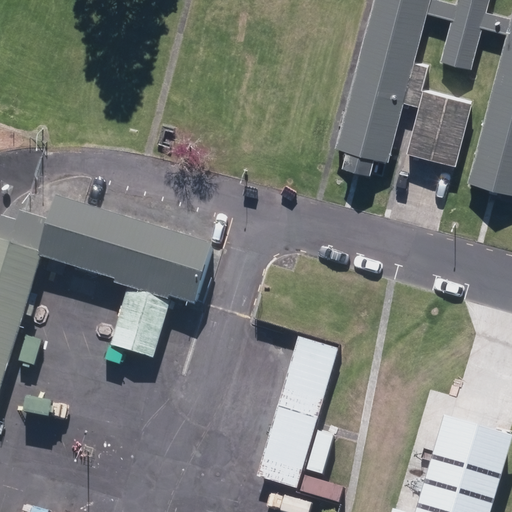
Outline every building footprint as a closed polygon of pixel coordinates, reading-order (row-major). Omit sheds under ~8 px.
[(206,0),(197,36),(294,64),(305,23),(335,32),(343,0),(206,0)] [(495,186),(511,190),(511,16),(487,11),(489,0),(458,0),(458,3),(447,0),(375,0),(337,145),(349,148),(344,165),(372,172),(376,155),(390,159),(405,100),(421,104),(409,151),(457,162),(473,101),(422,88),(428,65),(416,62),(429,10),(454,17),(443,59),(472,67),(484,24),(508,31),(470,180),(495,186)] [(302,75),(197,47),(182,103),(287,132),(302,75)] [(0,397),(42,258),(118,280),(117,284),(130,288),(113,346),(155,359),(173,297),(197,304),(214,246),(57,199),(40,253),(37,252),(46,221),(24,214),(21,224),(7,219),(0,241),(0,397)] [(258,477),(298,489),(340,349),(300,337),(258,477)] [(393,511),(492,511),(511,443),(511,431),(480,422),(446,412),(416,511),(396,506),(393,511)] [(169,450),(105,432),(94,474),(158,491),(169,450)]
